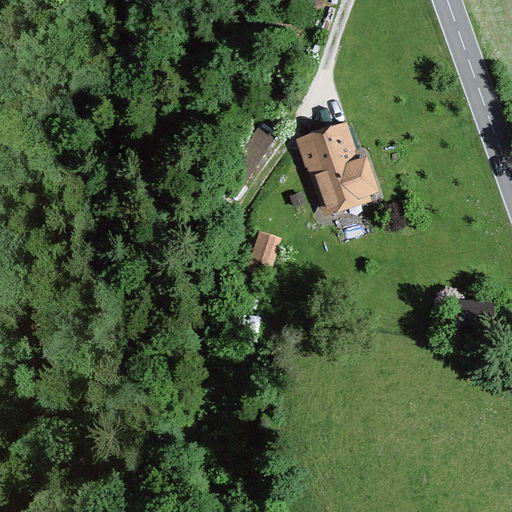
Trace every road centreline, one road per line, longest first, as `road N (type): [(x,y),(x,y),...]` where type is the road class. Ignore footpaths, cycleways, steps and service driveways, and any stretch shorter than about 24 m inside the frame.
road 1 (track): [(181,511),(211,275),(347,0)]
road 2 (secondary): [(447,0),(511,181)]
